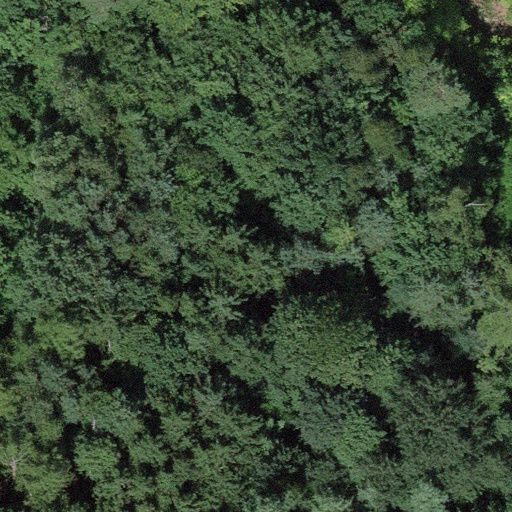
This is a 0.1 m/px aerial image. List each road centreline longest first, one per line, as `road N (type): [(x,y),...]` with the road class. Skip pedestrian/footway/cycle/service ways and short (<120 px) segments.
road 1 (track): [(58,0),(53,162),(25,288),(0,338)]
road 2 (track): [(481,0),(511,164)]
